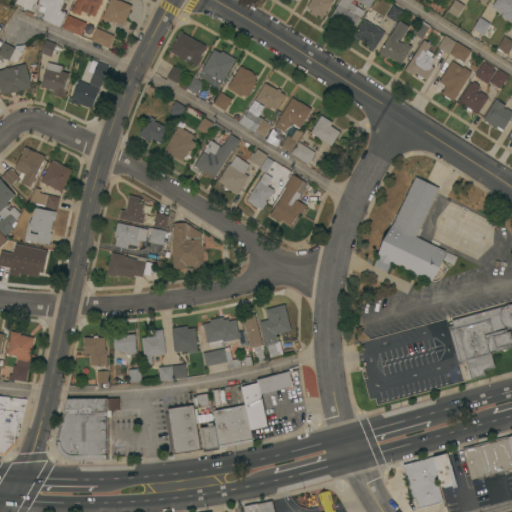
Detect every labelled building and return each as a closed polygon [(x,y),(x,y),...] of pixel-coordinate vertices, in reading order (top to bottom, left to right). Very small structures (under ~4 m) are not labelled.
[(64,0),(63,3),(66,5),(64,11),(67,13),(61,28),(42,20),(44,13),(39,11),(41,6),(36,4),(37,0),(64,0)] [(76,0),(102,0),(98,10),(93,8),(87,22),(81,19),(81,20),(87,23),(81,36),(62,27),(68,15),(76,18),(77,17),(78,18),(79,15),(72,12),(76,0)] [(124,26),(121,25),(120,26),(117,24),(117,23),(112,21),(111,23),(102,19),(110,0),(120,0),(133,6),(124,26)] [(332,0),(333,1),(326,12),(328,13),(326,16),(325,15),(323,18),(318,15),(316,17),(310,13),(312,11),(307,8),(311,0),(332,0)] [(353,0),(352,3),(357,6),(357,7),(359,9),(356,15),(360,18),(352,31),(330,17),(340,0),(353,0)] [(373,0),(369,8),(359,2),(360,0),(373,0)] [(455,0),(465,6),(457,18),(448,11),(455,0)] [(511,0),(511,20),(511,22),(501,16),(503,13),(501,12),(500,13),(493,8),(494,7),(492,6),(496,0),(511,0)] [(393,5),(403,11),(396,22),(386,16),(393,5)] [(489,23),(482,34),(471,28),(479,17),(489,23)] [(376,27),(376,26),(378,27),(378,28),(385,33),(374,50),(368,46),(369,43),(363,39),(361,41),(353,36),(364,19),(376,27)] [(418,20),(418,21),(419,19),(429,25),(421,38),(420,38),(419,39),(411,34),(412,33),(411,32),(418,20)] [(400,64),(387,56),(385,58),(378,53),(379,51),(388,36),(389,36),(399,20),(409,26),(400,40),(398,40),(397,42),(398,43),(398,42),(400,43),(400,42),(403,44),(404,42),(411,46),(400,64)] [(114,36),(109,48),(91,40),(96,28),(114,36)] [(206,46),(204,50),(205,50),(204,53),(203,52),(201,57),(202,58),(197,67),(170,51),(181,32),(206,46)] [(455,41),(447,53),(436,46),(444,34),(455,41)] [(511,41),(511,47),(507,55),(507,54),(505,58),(495,52),(497,48),(504,36),(511,41)] [(434,67),(426,79),(422,77),(422,78),(420,78),(420,77),(420,78),(417,77),(418,75),(417,76),(416,74),(417,74),(413,71),(411,74),(404,69),(423,39),(430,44),(426,49),(432,53),(430,56),(432,57),(431,65),(434,67)] [(57,44),(52,56),(41,52),(46,40),(57,44)] [(0,50),(4,42),(14,47),(15,45),(19,45),(22,45),(25,44),(29,41),(23,53),(22,52),(16,64),(0,55),(0,50)] [(470,50),(463,62),(455,57),(454,57),(450,55),(450,54),(449,53),(456,41),(470,50)] [(221,53),(222,51),(236,59),(219,88),(199,77),(203,70),(214,50),(221,53)] [(463,68),(464,67),(472,72),(453,101),(450,99),(450,100),(444,96),(445,96),(441,94),(446,86),(444,85),(444,86),(439,83),(439,82),(452,61),(463,68)] [(44,77),(42,77),(43,74),(45,74),(48,62),(63,66),(62,71),(69,73),(63,97),(54,95),(56,90),(54,90),(53,90),(49,89),(48,88),(41,87),(44,77)] [(79,103),(79,105),(70,102),(71,98),(72,99),(79,81),(91,85),(91,84),(89,84),(98,62),(109,66),(100,88),(99,87),(99,89),(100,89),(92,108),(79,103)] [(487,84),(475,76),(476,75),(475,75),(482,63),(483,63),(484,62),(494,68),(492,69),(495,71),(487,84)] [(31,85),(31,87),(15,92),(10,94),(10,92),(1,95),(0,91),(0,70),(5,69),(4,68),(8,67),(8,68),(26,64),(31,85)] [(167,77),(174,66),(184,72),(177,83),(167,77)] [(233,79),(232,78),(233,76),(234,77),(236,74),(235,73),(237,71),(241,66),(256,75),(255,77),(256,79),(256,80),(257,81),(248,96),(247,96),(246,96),(243,94),(242,97),(228,88),(233,79)] [(508,75),(507,77),(508,77),(500,89),(490,82),(497,70),(498,71),(499,69),(508,75)] [(187,88),(193,77),(203,83),(197,94),(187,88)] [(470,82),(478,87),(478,86),(480,87),(478,91),(480,92),(480,91),(487,96),(486,97),(488,98),(478,114),(477,113),(477,114),(476,114),(475,115),(472,112),(472,111),(471,112),(466,109),(467,109),(465,108),(464,108),(462,106),(461,107),(459,106),(460,105),(457,103),(470,82)] [(272,87),(277,90),(278,88),(282,90),(280,92),(285,95),(276,110),(271,107),(270,109),(255,99),(265,83),(272,87)] [(232,99),(225,111),(213,104),(221,92),(232,99)] [(299,102),(299,101),(312,109),(300,128),(299,128),(299,129),(293,126),(294,124),(292,126),(289,125),(285,132),(275,126),(280,118),(280,117),(292,97),(299,102)] [(496,99),(505,105),(503,108),(506,109),(506,108),(511,111),(511,115),(503,131),(501,131),(498,129),(497,127),(496,128),(490,124),(483,119),(496,99)] [(186,107),(179,118),(169,113),(175,101),(186,107)] [(244,114),(245,115),(248,110),(272,125),(265,137),(255,130),(258,125),(254,121),(249,129),(238,123),(244,114)] [(332,123),(330,126),(340,132),(331,146),(315,135),(314,137),(312,135),(313,134),(310,132),(321,115),(332,123)] [(139,135),(140,133),(139,133),(140,131),(141,132),(149,118),(150,118),(151,117),(155,119),(155,121),(170,130),(162,144),(152,138),(150,142),(139,135)] [(214,124),(207,135),(197,129),(203,117),(214,124)] [(192,140),(196,143),(191,151),(189,150),(186,155),(186,156),(187,157),(185,159),(184,159),(183,161),(165,150),(176,131),(177,131),(179,127),(194,136),(192,140)] [(288,135),(291,137),(294,132),(300,136),(297,141),(298,142),(291,153),(281,146),(288,135)] [(215,177),(209,173),(208,174),(203,171),(202,172),(198,170),(199,168),(194,165),(211,140),(221,147),(223,144),(224,145),(231,134),(240,141),(234,151),(232,150),(215,177)] [(291,153),(299,142),(302,144),(304,141),(308,145),(307,147),(315,153),(308,164),(291,153)] [(35,152),(35,151),(46,157),(35,178),(36,178),(31,187),(21,182),(22,180),(20,177),(11,186),(2,177),(11,168),(19,177),(21,172),(15,169),(24,151),(23,150),(25,147),(35,152)] [(254,153),(257,148),(268,155),(260,167),(248,159),(252,152),(254,153)] [(229,164),(230,164),(236,156),(250,165),(244,173),(249,176),(238,194),(218,181),(229,164)] [(62,192),(41,182),(51,162),(51,163),(53,160),(62,165),(72,170),(62,192)] [(272,178),(267,186),(274,190),(262,210),(257,207),(256,207),(252,205),(252,204),(247,200),(251,194),(250,193),(252,191),(253,191),(264,173),(272,178)] [(309,184),(302,195),(296,191),(293,196),(298,200),(307,206),(302,214),(299,212),(291,225),(282,220),(281,222),(277,219),(277,220),(269,215),(271,212),(272,212),(280,200),(279,199),(286,188),(284,187),(293,174),(309,184)] [(416,237),(446,252),(431,284),(376,258),(392,225),(392,226),(416,177),(439,188),(416,237)] [(0,178),(3,180),(2,181),(15,195),(8,201),(10,204),(6,208),(9,211),(14,207),(20,213),(16,221),(11,225),(14,228),(5,236),(0,230),(0,222),(3,219),(0,216),(0,178)] [(41,189),(40,193),(48,194),(49,191),(53,192),(52,195),(60,197),(57,210),(29,203),(30,201),(36,188),(41,189)] [(119,219),(121,210),(126,211),(129,195),(140,197),(140,198),(143,199),(142,203),(144,203),(142,213),(145,214),(143,224),(119,219)] [(53,211),(54,211),(57,211),(55,221),(53,220),(50,233),(52,233),(50,244),(37,242),(37,243),(25,240),(29,222),(30,222),(31,219),(32,220),(35,207),(53,211)] [(168,215),(165,229),(153,226),(154,224),(153,224),(153,221),(154,221),(156,213),(168,215)] [(148,229),(145,241),(139,240),(138,246),(128,244),(127,248),(115,245),(117,237),(115,237),(118,222),(148,229)] [(172,238),(173,238),(173,226),(174,226),(174,223),(187,222),(187,223),(202,233),(203,245),(205,245),(205,252),(203,252),(203,268),(194,268),(194,265),(192,266),(190,266),(187,266),(187,268),(174,269),(172,238)] [(166,231),(166,232),(170,233),(168,246),(149,242),(150,236),(148,236),(150,228),(152,229),(152,228),(166,231)] [(39,249),(39,248),(42,248),(42,250),(45,250),(42,280),(21,277),(20,278),(16,278),(17,276),(14,276),(17,255),(19,255),(20,247),(39,249)] [(111,252),(124,255),(124,257),(137,259),(138,256),(146,258),(146,261),(153,263),(151,275),(144,274),(143,277),(135,275),(134,278),(116,274),(116,276),(107,274),(111,252)] [(0,275),(12,277),(11,283),(6,282),(6,284),(3,283),(3,282),(0,281),(0,275)] [(291,330),(276,334),(278,342),(280,341),(283,354),(271,357),(268,346),(267,346),(260,322),(269,319),(266,309),(284,304),(291,330)] [(449,326),(453,325),(452,320),(505,305),(509,304),(511,304),(511,328),(507,329),(508,332),(511,331),(511,335),(511,343),(511,344),(511,348),(492,353),(495,367),(485,370),(486,376),(472,379),(467,362),(459,364),(449,326)] [(243,317),(255,314),(263,348),(262,348),(265,360),(258,362),(255,351),(253,351),(252,348),(251,348),(243,317)] [(203,324),(210,322),(210,320),(223,317),(224,320),(228,319),(229,321),(236,319),(240,338),(224,342),(224,345),(210,348),(209,343),(207,343),(203,324)] [(198,352),(188,353),(187,351),(176,352),(176,351),(174,351),(172,331),(173,331),(172,328),(187,326),(188,329),(195,328),(198,352)] [(166,354),(152,356),(153,363),(151,364),(151,365),(145,365),(142,338),(153,336),(153,335),(154,334),(154,330),(163,329),(166,354)] [(12,330),(21,332),(20,335),(34,337),(26,382),(9,379),(9,374),(12,374),(14,365),(16,365),(18,356),(7,354),(12,330)] [(136,348),(137,348),(137,352),(136,353),(136,354),(132,354),(132,353),(125,353),(125,351),(122,352),(122,350),(115,351),(114,336),(135,334),(136,348)] [(105,337),(105,349),(107,349),(107,357),(108,357),(108,365),(91,365),(90,353),(84,353),(84,337),(90,337),(90,338),(93,338),(94,336),(97,336),(99,337),(105,337)] [(204,353),(228,347),(230,346),(232,360),(240,358),(241,365),(235,367),(235,368),(228,369),(226,362),(206,366),(204,353)] [(75,357),(74,378),(87,378),(88,358),(75,357)] [(187,377),(174,379),(172,366),(186,364),(187,377)] [(159,367),(172,366),(173,379),(160,381),(159,367)] [(128,370),(141,369),(142,381),(129,382),(128,370)] [(97,371),(109,371),(109,383),(97,383),(97,371)] [(260,394),(258,382),(257,380),(289,371),(293,385),(261,394),(260,394)] [(242,387),(258,382),(260,394),(261,394),(268,427),(251,430),(245,405),(242,387)] [(215,405),(235,402),(233,385),(213,388),(215,405)] [(67,398),(192,393),(200,449),(125,460),(76,460),(64,458),(57,452),(55,441),(67,398)] [(207,394),(209,405),(198,407),(196,395),(207,394)] [(0,396),(26,399),(22,419),(18,418),(15,438),(17,438),(17,444),(6,456),(0,455),(0,396)] [(251,430),(253,442),(220,449),(219,447),(218,447),(215,426),(213,411),(245,405),(251,430)] [(219,450),(211,451),(210,449),(209,449),(209,451),(205,452),(205,450),(204,450),(200,428),(209,427),(208,423),(213,422),(214,426),(215,426),(218,447),(219,450)] [(511,469),(471,480),(463,448),(507,436),(511,454),(511,469)] [(433,457),(447,453),(451,465),(457,487),(453,488),(452,486),(444,488),(444,486),(441,487),(438,474),(433,457)] [(436,475),(443,502),(419,509),(416,498),(412,499),(403,465),(433,457),(438,474),(436,475)] [(329,491),(329,492),(330,492),(331,493),(330,493),(333,503),(331,504),(333,510),(334,510),(334,511),(325,511),(322,503),(321,504),(319,496),(318,497),(318,496),(318,494),(329,491)] [(273,501),(274,511),(259,511),(258,504),(273,501)] [(259,511),(246,511),(245,506),(257,503),(258,504),(259,511)]
